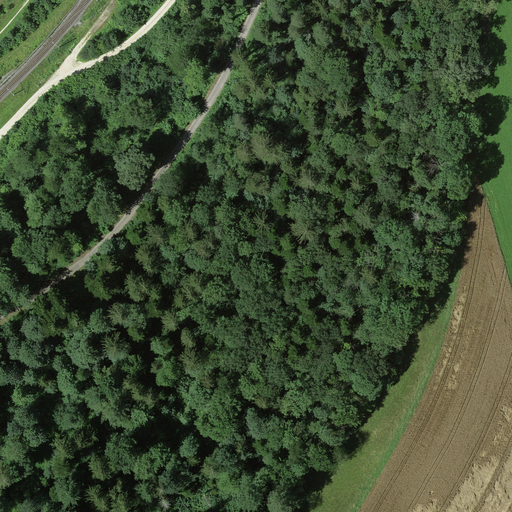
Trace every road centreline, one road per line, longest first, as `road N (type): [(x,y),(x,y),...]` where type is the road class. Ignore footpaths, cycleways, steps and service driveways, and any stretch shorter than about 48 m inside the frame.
road 1 (track): [(0,318),(79,273),(215,92),(257,0)]
road 2 (track): [(0,132),(59,71),(108,57),(170,0)]
